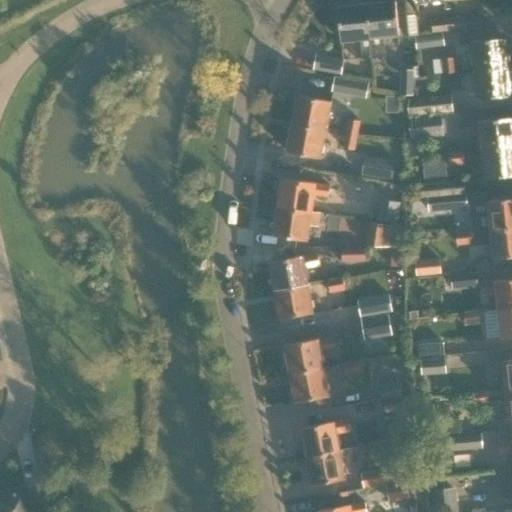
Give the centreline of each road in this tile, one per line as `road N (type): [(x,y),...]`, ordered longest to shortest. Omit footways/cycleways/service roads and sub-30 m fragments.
road 1 (residential): [(269,511),(220,260),(239,115),(254,53),(281,0)]
road 2 (residential): [(0,81),(60,31),(128,0)]
road 3 (residential): [(0,449),(19,415),(21,379),(0,308)]
